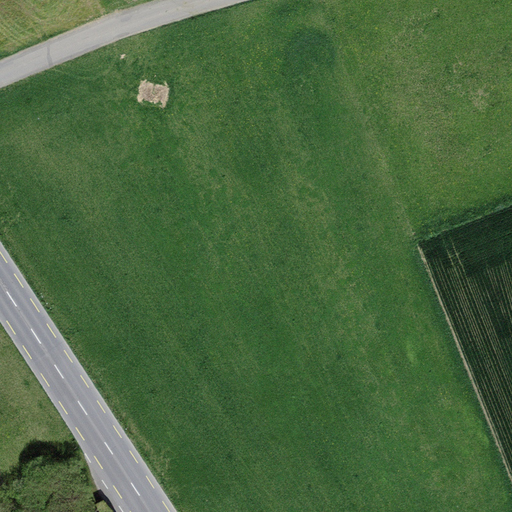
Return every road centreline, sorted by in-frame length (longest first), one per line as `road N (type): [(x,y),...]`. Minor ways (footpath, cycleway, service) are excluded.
road 1 (primary): [(0,283),(148,511)]
road 2 (unclassified): [(211,0),(0,76)]
